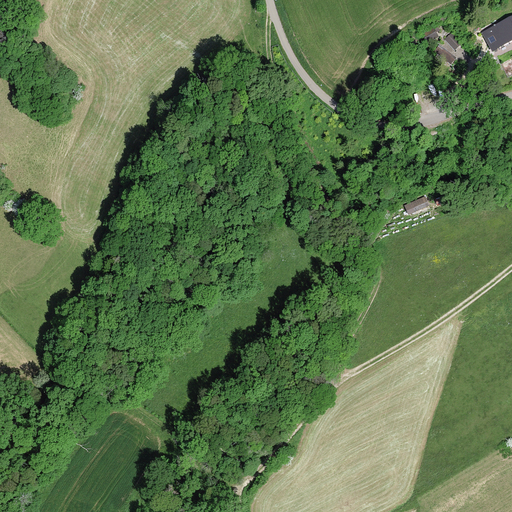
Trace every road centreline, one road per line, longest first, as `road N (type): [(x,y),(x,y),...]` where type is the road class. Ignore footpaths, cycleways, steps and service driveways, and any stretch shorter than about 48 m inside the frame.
road 1 (track): [(341,379),(384,272),(317,166),(269,59),(272,9)]
road 2 (unclassified): [(501,100),(424,122),(364,122),(332,104),(295,62),(268,0)]
road 3 (track): [(341,379),(430,328),(511,267)]
road 4 (track): [(243,511),(241,485),(341,379)]
